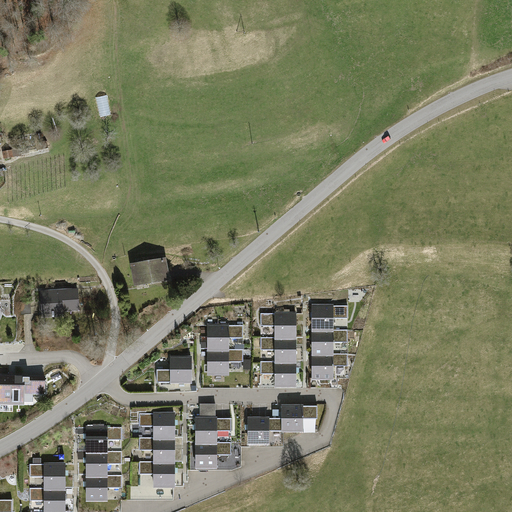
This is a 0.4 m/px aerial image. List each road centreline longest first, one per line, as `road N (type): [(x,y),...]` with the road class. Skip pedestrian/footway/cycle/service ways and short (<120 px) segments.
road 1 (tertiary): [(100,381),(361,157),(417,119),(511,78)]
road 2 (residential): [(151,511),(321,439),(332,396),(126,399),(100,381)]
road 3 (tertiary): [(0,448),(100,381)]
